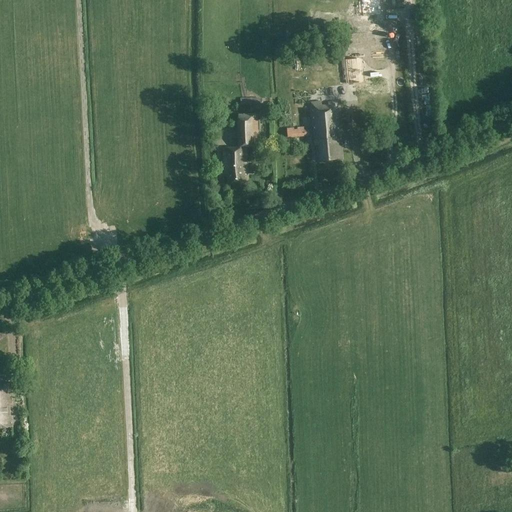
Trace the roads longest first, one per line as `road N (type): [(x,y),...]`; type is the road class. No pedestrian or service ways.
road 1 (unclassified): [(0,309),(511,120)]
road 2 (track): [(118,265),(91,217),(77,0)]
